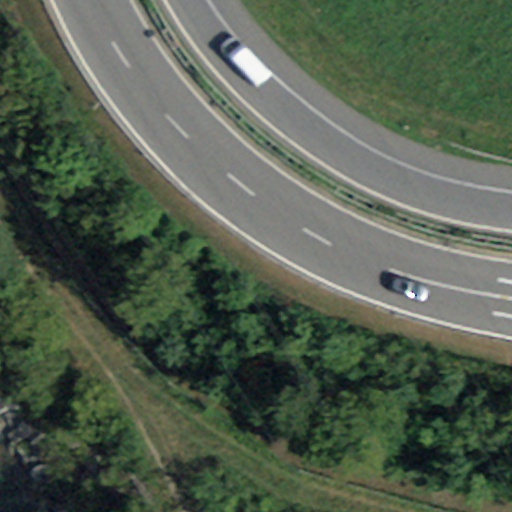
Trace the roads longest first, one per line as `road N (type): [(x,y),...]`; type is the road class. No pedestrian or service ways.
road 1 (motorway): [(511,216),(427,198),(320,142),(243,76),(185,0)]
road 2 (motorway): [(89,0),(132,76),(211,163),(291,224),(356,257)]
road 3 (track): [(0,189),(185,511)]
road 4 (motorway): [(356,257),(398,292),(511,320)]
road 5 (motorway): [(356,257),(511,281)]
